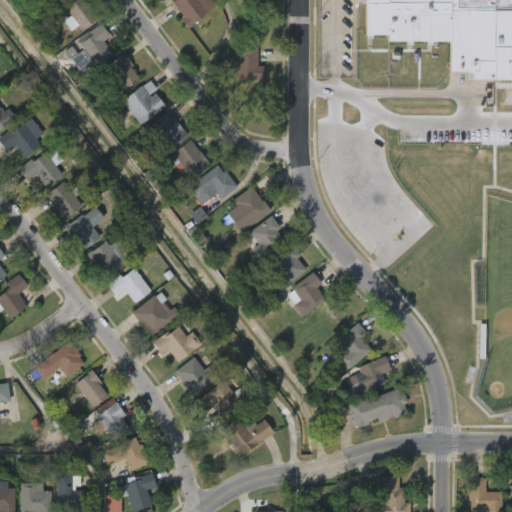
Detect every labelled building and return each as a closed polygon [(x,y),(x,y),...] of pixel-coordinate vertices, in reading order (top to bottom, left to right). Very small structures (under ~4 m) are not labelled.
[(76,0),(84,0),(85,1),(86,0),(99,19),(83,31),(79,25),(72,31),(64,21),(71,15),(66,8),(76,0)] [(172,0),(211,0),(215,5),(187,27),(181,18),(183,16),(171,1),(172,0)] [(511,0),(511,10),(502,10),(502,45),(511,45),(511,78),(472,78),(472,70),(448,70),(448,40),(431,40),(431,44),(425,44),(425,40),(411,40),(411,44),(405,44),(405,40),(386,40),(386,34),(371,34),(371,37),(365,37),(365,34),(364,34),(364,0),(511,0)] [(111,54),(94,67),(91,63),(80,72),(69,58),(67,59),(61,51),(68,45),(75,54),(81,49),(77,44),(89,34),(87,32),(99,22),(108,34),(100,41),(111,54)] [(256,59),(256,65),(263,65),(263,80),(235,80),(235,67),(233,67),(234,48),(256,48),(256,59)] [(138,79),(123,90),(105,66),(122,52),(130,62),(127,64),(138,79)] [(147,80),(155,89),(147,95),(149,97),(154,94),(163,106),(139,125),(120,100),(147,80)] [(0,107),(2,110),(6,107),(15,118),(0,130),(0,107)] [(188,135),(169,149),(150,124),(169,110),(188,135)] [(28,116),(41,133),(34,139),(39,145),(23,157),(13,144),(4,151),(0,145),(0,134),(7,129),(9,131),(28,116)] [(195,147),(208,164),(190,178),(170,152),(188,139),(195,147)] [(50,148),(56,157),(50,161),(60,174),(44,186),(34,173),(26,179),(17,167),(29,158),(31,160),(43,151),(44,153),(50,148)] [(218,165),(224,172),(226,171),(239,187),(221,200),(216,193),(201,204),(189,187),(218,165)] [(61,182),(68,191),(74,187),(78,192),(72,197),(80,206),(59,222),(50,211),(55,208),(45,195),(61,182)] [(256,195),(269,211),(242,230),(235,220),(241,215),(230,200),(250,186),(256,195)] [(93,207),(101,218),(90,227),(99,237),(84,249),(72,235),(70,237),(62,227),(79,213),(81,216),(93,207)] [(285,244),(264,260),(246,235),(272,216),(281,228),(278,231),(282,236),(280,238),(285,244)] [(119,238),(133,257),(124,264),(125,265),(110,276),(100,263),(95,267),(86,255),(107,242),(109,245),(119,238)] [(307,271),(281,291),(270,276),(280,269),(272,259),(292,244),(302,256),(298,259),(307,271)] [(131,267),(149,291),(133,303),(123,289),(114,296),(105,284),(118,274),(119,276),(131,267)] [(327,301),(303,318),(288,295),(294,291),(292,288),(313,272),(323,285),(318,289),(327,301)] [(24,305),(9,318),(1,308),(0,308),(0,293),(7,287),(4,283),(16,274),(25,286),(15,294),(24,305)] [(159,292),(165,299),(162,302),(168,310),(172,307),(178,314),(150,337),(129,313),(152,295),(153,297),(159,292)] [(372,349),(357,362),(338,339),(359,322),(368,333),(362,337),(372,349)] [(176,326),(185,337),(191,333),(199,343),(193,347),(194,348),(177,362),(167,350),(160,355),(151,344),(165,333),(167,334),(176,326)] [(85,363),(67,376),(59,366),(43,378),(41,375),(35,379),(34,377),(29,381),(25,375),(71,339),(82,355),(80,356),(85,363)] [(205,368),(210,365),(219,376),(195,396),(175,370),(194,355),(205,368)] [(384,384),(360,394),(352,375),(360,371),(358,367),(383,355),(390,370),(380,374),(384,384)] [(108,395),(93,407),(75,383),(88,374),(87,372),(92,368),(100,379),(98,381),(108,395)] [(0,383),(8,382),(11,401),(0,402),(0,383)] [(242,407),(225,420),(215,407),(205,415),(195,403),(223,382),(242,407)] [(398,388),(401,395),(405,393),(408,402),(405,403),(408,413),(395,418),(395,416),(380,421),(379,417),(356,426),(353,416),(337,422),(333,410),(362,398),(363,401),(398,388)] [(120,418),(127,429),(111,440),(103,428),(97,432),(92,425),(99,420),(95,415),(101,410),(98,406),(111,397),(124,416),(120,418)] [(235,419),(241,426),(250,419),(255,425),(262,420),(272,433),(240,456),(221,429),(235,419)] [(136,436),(140,445),(142,443),(151,462),(131,471),(125,457),(108,465),(102,451),(136,436)] [(152,475),(156,486),(145,490),(150,506),(130,511),(126,496),(119,498),(116,488),(123,486),(122,481),(151,473),(152,475)] [(86,491),(84,511),(66,511),(53,510),(54,474),(70,475),(69,491),(86,491)] [(398,476),(397,487),(403,487),(403,503),(408,503),(408,511),(374,511),(376,491),(380,491),(380,476),(398,476)] [(483,478),(485,479),(484,491),(501,492),(501,511),(470,511),(470,510),(469,510),(469,506),(467,506),(469,479),(483,478)] [(41,484),(41,492),(49,492),(49,511),(18,511),(18,484),(41,484)] [(0,511),(0,488),(13,489),(12,511),(0,511)] [(104,496),(104,511),(120,511),(119,495),(104,496)]
